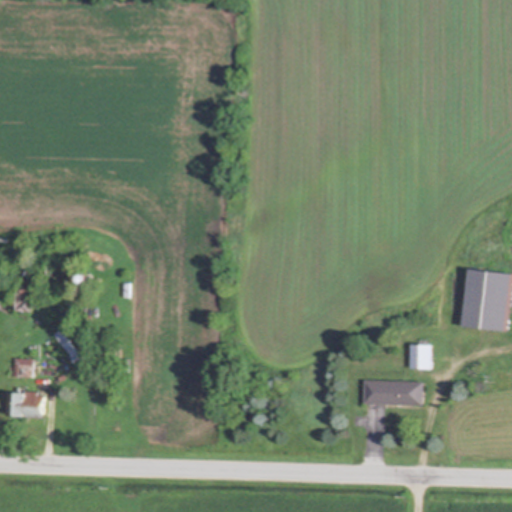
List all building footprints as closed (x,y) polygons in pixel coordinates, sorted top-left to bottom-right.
[(465,327),(470,269),(511,272),(511,282),(507,331),(465,327)] [(31,310),(20,310),(20,289),(31,289),(31,310)] [(433,368),(411,368),(411,344),(433,344),(433,368)] [(15,377),(15,358),(33,358),(33,377),(15,377)] [(365,405),(365,380),(425,381),(424,406),(365,405)] [(45,393),(44,418),(18,418),(18,393),(45,393)]
